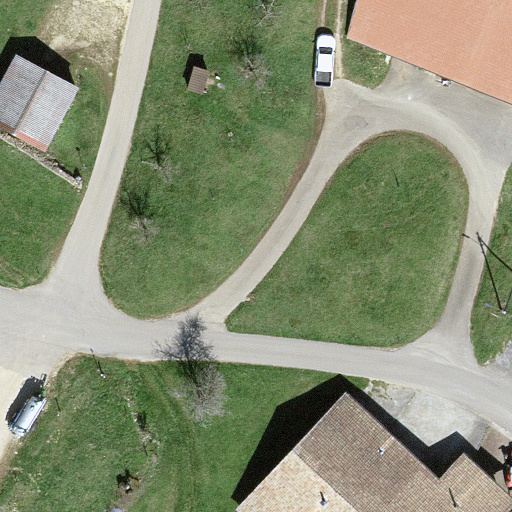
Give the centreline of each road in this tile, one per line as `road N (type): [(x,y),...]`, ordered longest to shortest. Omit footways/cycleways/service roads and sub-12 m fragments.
road 1 (unclassified): [(511,419),(436,379),(391,366),(44,319)]
road 2 (unclassified): [(136,0),(100,160),(44,319)]
